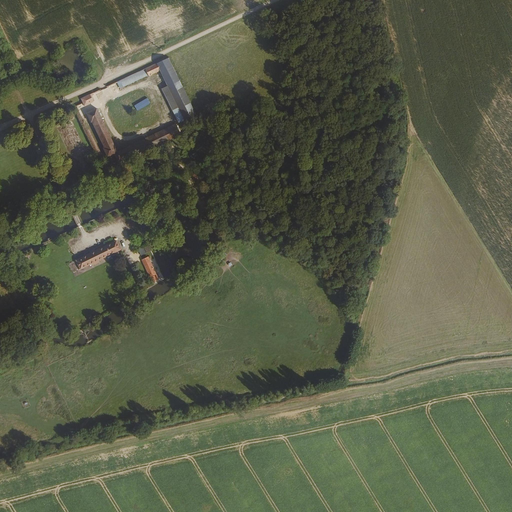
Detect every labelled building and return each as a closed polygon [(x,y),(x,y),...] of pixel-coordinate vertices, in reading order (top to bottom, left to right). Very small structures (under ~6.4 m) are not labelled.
[(193,118),(167,61),(143,72),(146,78),(158,73),(158,75),(156,76),(159,82),(161,81),(175,108),(172,110),(175,117),(178,115),(182,123),(193,118)] [(146,78),(143,72),(117,85),(119,90),(146,78)] [(91,101),(89,98),(82,101),(85,108),(93,105),(92,103),(93,102),(92,100),(91,101)] [(117,154),(95,109),(87,112),(88,114),(86,115),(90,124),(92,123),(104,149),(103,150),(107,159),(108,158),(110,157),(112,162),(115,161),(116,162),(134,155),(137,157),(184,134),(179,124),(117,154)] [(117,247),(113,239),(92,249),(87,251),(74,258),(78,267),(92,260),(97,258),(117,247)] [(157,279),(147,259),(141,262),(151,282),(157,279)]
